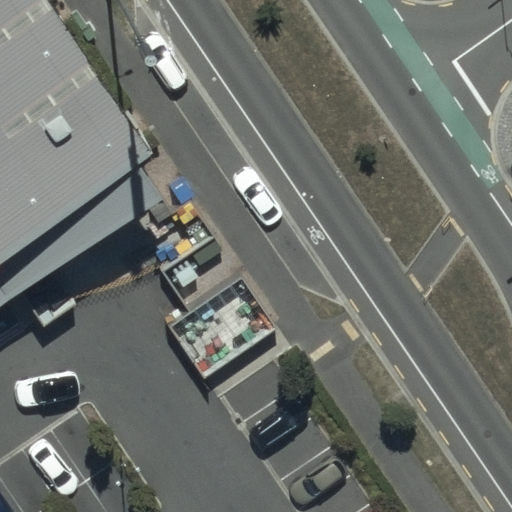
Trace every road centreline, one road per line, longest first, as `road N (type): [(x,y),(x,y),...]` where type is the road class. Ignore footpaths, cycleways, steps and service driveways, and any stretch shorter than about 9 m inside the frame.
road 1 (residential): [(511,466),(195,0)]
road 2 (residential): [(400,96),(511,262)]
road 3 (residential): [(400,96),(511,19)]
